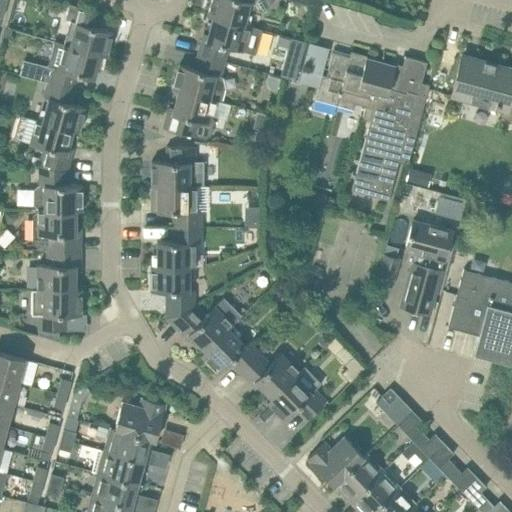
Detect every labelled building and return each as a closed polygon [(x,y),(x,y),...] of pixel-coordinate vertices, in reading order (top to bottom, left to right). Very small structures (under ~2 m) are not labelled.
[(270,8),(271,0),(210,0),(207,15),(248,26),(248,25),(243,25),(248,7),(263,11),(265,7),(270,8)] [(98,28),(102,13),(75,6),(64,45),(100,55),(106,57),(113,32),(98,28)] [(261,30),(248,26),(207,15),(207,16),(212,17),(206,40),(201,39),(197,54),(224,61),(228,48),(241,51),(242,50),(255,54),(261,30)] [(94,79),(100,55),(64,45),(58,69),(50,66),(46,81),(75,89),(79,74),(94,79)] [(286,52),(279,77),(295,81),(302,56),(286,52)] [(338,98),(365,106),(362,119),(370,121),(351,190),(388,200),(398,161),(408,164),(429,85),(421,83),(427,62),(405,56),(401,68),(381,62),(380,66),(366,62),(367,58),(350,54),(349,56),(333,52),(326,76),(320,75),(313,100),(336,106),(338,98)] [(220,75),(224,61),(197,54),(193,68),(179,64),(172,89),(214,100),(221,102),(225,88),(222,76),(220,75)] [(506,111),(511,90),(511,68),(462,55),(450,96),(506,111)] [(71,103),(75,89),(46,81),(41,96),(47,98),(41,120),(35,118),(35,119),(79,131),(85,107),(71,103)] [(210,113),(214,100),(172,89),(178,91),(172,113),(167,112),(163,128),(204,139),(210,135),(214,122),(210,113)] [(78,132),(79,131),(35,119),(28,144),(42,149),(37,166),(67,169),(71,154),(66,153),(72,130),(78,132)] [(203,161),(193,161),(193,146),(166,146),(166,161),(151,161),(151,187),(157,187),(193,187),(203,187),(203,161)] [(67,184),(67,169),(37,166),(37,186),(33,190),(33,205),(36,207),(36,209),(82,210),(82,184),(67,184)] [(409,169),(406,182),(417,185),(420,172),(409,169)] [(194,210),(193,187),(157,187),(157,211),(173,211),(173,226),(200,226),(200,210),(194,210)] [(82,210),(36,209),(36,235),(45,235),(45,249),(80,250),(80,234),(77,234),(77,210),(82,210)] [(413,220),(410,230),(404,249),(415,252),(412,262),(441,271),(452,231),(413,220)] [(200,241),(200,226),(173,226),(173,241),(157,241),(157,265),(150,266),(188,266),(193,266),(193,242),(200,241)] [(80,266),(80,250),(45,249),(45,263),(36,263),(36,289),(75,289),(75,266),(80,266)] [(392,286),(400,259),(384,255),(377,282),(392,286)] [(429,314),(435,294),(441,271),(412,262),(400,306),(429,314)] [(188,290),(188,266),(150,266),(151,291),(166,291),(165,318),(193,306),(193,290),(188,290)] [(511,365),(511,282),(463,269),(447,327),(478,335),(473,354),(511,365)] [(81,289),(75,289),(36,289),(36,291),(32,291),(32,314),(38,314),(38,330),(66,330),(66,315),(81,315),(81,289)] [(227,329),(231,325),(241,315),(223,297),(213,306),(203,317),(193,306),(165,318),(185,337),(188,334),(205,350),(201,354),(201,355),(227,329)] [(243,345),(227,329),(201,355),(219,373),(229,362),(240,373),(259,354),(246,341),(243,345)] [(25,359),(5,353),(0,351),(0,375),(19,381),(25,359)] [(268,363),(259,354),(240,373),(251,384),(254,381),(271,397),(267,401),(267,402),(297,372),(279,353),(268,363)] [(348,367),(342,372),(351,381),(363,370),(365,367),(353,355),(345,363),(348,367)] [(326,400),(314,389),(317,386),(317,382),(302,367),(297,372),(267,402),(285,420),(295,409),(306,420),(326,400)] [(0,399),(13,403),(19,381),(0,375),(0,399)] [(66,395),(70,381),(61,378),(57,392),(66,395)] [(82,397),(90,393),(84,383),(74,388),(67,416),(77,418),(82,397)] [(388,414),(402,400),(390,387),(381,395),(382,396),(376,402),(388,414)] [(63,409),(66,395),(57,392),(53,406),(63,409)] [(110,427),(110,428),(150,439),(155,441),(165,404),(141,397),(141,399),(143,399),(139,414),(121,409),(123,402),(122,401),(114,428),(110,427)] [(13,403),(0,399),(0,423),(7,425),(13,403)] [(412,410),(402,400),(388,414),(397,424),(412,410)] [(79,419),(77,418),(67,416),(63,429),(76,432),(79,419)] [(54,439),(58,425),(49,422),(45,436),(54,439)] [(413,441),(422,432),(415,425),(406,434),(413,441)] [(144,461),(150,439),(110,428),(104,450),(144,461)] [(73,442),(76,432),(63,429),(61,438),(73,442)] [(429,458),(444,443),(434,433),(429,439),(422,432),(413,441),(429,458)] [(50,453),(54,439),(45,436),(41,450),(50,453)] [(70,452),(73,442),(61,438),(58,448),(70,452)] [(333,486),(367,453),(366,452),(363,455),(348,440),(336,453),(325,441),(307,458),(333,486)] [(448,459),(454,453),(444,443),(429,458),(445,475),(455,465),(448,459)] [(137,484),(144,461),(104,450),(98,448),(92,472),(97,473),(137,484)] [(353,498),(383,470),(367,453),(333,486),(334,485),(337,488),(340,485),(353,498)] [(462,491),(477,477),(467,467),(461,472),(455,465),(445,475),(462,491)] [(46,469),(36,467),(32,481),(42,483),(46,469)] [(372,511),(399,487),(383,470),(353,498),(366,511),(365,511),(372,511)] [(131,506),(137,484),(97,473),(91,495),(131,506)] [(61,487),(63,477),(51,474),(48,484),(61,487)] [(486,486),(477,477),(462,491),(478,508),(487,499),(480,492),(486,486)] [(38,498),(42,483),(32,481),(28,495),(38,498)] [(58,497),(61,487),(48,484),(46,493),(58,497)] [(406,511),(415,503),(399,487),(372,511),(406,511)] [(129,511),(131,506),(91,495),(86,511),(129,511)] [(481,511),(506,511),(509,510),(499,500),(494,506),(487,499),(478,508),(481,511)] [(423,511),(415,503),(406,511),(423,511)]
